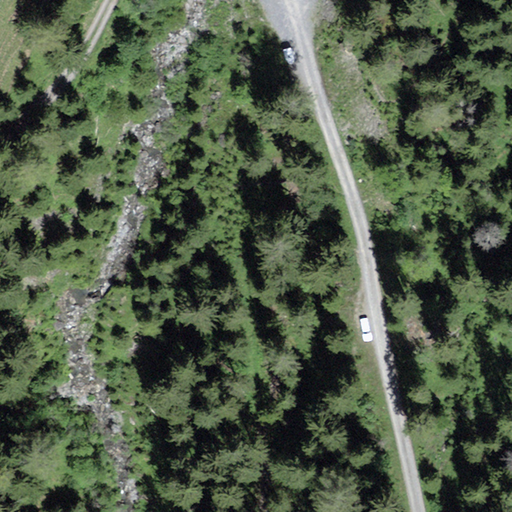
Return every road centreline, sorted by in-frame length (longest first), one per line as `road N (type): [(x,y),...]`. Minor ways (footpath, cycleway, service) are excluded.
road 1 (track): [(423,511),(361,236),(289,0)]
road 2 (track): [(109,0),(77,60),(0,141)]
